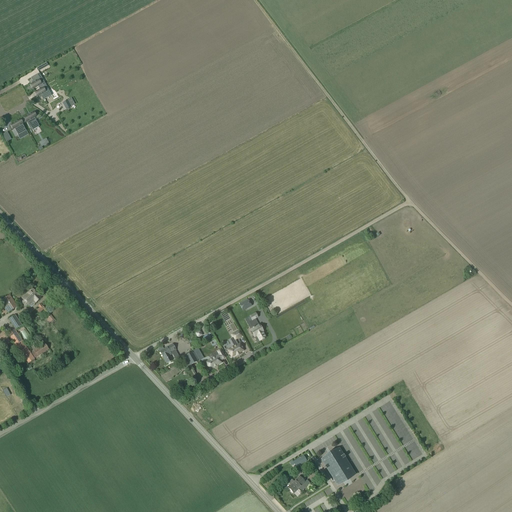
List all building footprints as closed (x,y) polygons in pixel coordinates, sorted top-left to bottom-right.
[(44,84),(38,73),(30,78),(31,81),(30,82),(31,83),(28,85),(30,90),(36,86),(37,88),(44,84)] [(50,96),(44,84),(37,88),(38,90),(32,93),(35,98),(38,96),(38,98),(40,97),(42,100),(50,96)] [(67,101),(62,104),(66,110),(71,107),(67,101)] [(32,114),(22,120),(24,123),(26,122),(30,129),(31,128),(33,131),(39,127),(36,120),(41,117),(40,114),(34,117),(32,114)] [(22,124),(24,123),(22,120),(12,125),(18,136),(26,131),(22,124)] [(31,290),(22,299),(23,300),(22,301),(22,303),(25,306),(26,306),(28,305),(29,306),(32,303),(34,305),(40,298),(31,290)] [(0,309),(2,308),(3,309),(0,311),(0,312),(2,316),(17,307),(10,295),(0,301),(0,309)] [(246,298),(238,303),(242,311),(252,306),(252,304),(250,301),(248,300),(247,300),(246,298)] [(42,306),(36,311),(40,315),(45,310),(42,306)] [(15,316),(8,320),(15,330),(21,326),(15,316)] [(253,329),(250,330),(251,332),(250,333),(252,336),(253,336),(254,337),(257,343),(261,341),(262,341),(264,340),(264,339),(265,338),(262,333),(263,332),(259,325),(254,328),(252,328),(253,329)] [(15,330),(7,335),(27,364),(34,360),(15,330)] [(231,349),(227,351),(231,358),(236,355),(236,356),(239,355),(239,354),(243,351),(239,344),(238,345),(235,340),(241,337),(239,331),(231,335),(233,338),(230,340),(234,347),(230,348),(231,349)] [(7,338),(0,341),(0,346),(1,348),(10,343),(7,338)] [(35,353),(32,355),(34,358),(36,356),(37,357),(48,350),(44,344),(34,351),(35,353)] [(162,348),(158,350),(166,364),(172,361),(169,356),(172,355),(172,356),(173,355),(175,360),(178,358),(175,352),(174,353),(173,353),(176,351),(172,345),(163,350),(162,348)] [(209,361),(205,363),(209,370),(221,363),(220,361),(225,358),(220,350),(216,352),(218,355),(208,361),(209,361)] [(191,353),(185,356),(190,366),(196,362),(191,353)] [(338,449),(321,460),(337,486),(343,482),(342,481),(348,477),(349,478),(354,475),(338,449)] [(293,461),(297,467),(306,461),(303,455),(293,461)] [(290,485),(287,488),(293,494),(299,488),(301,491),(309,484),(307,481),(304,483),(299,477),(294,482),(292,480),(289,484),(290,485)]
